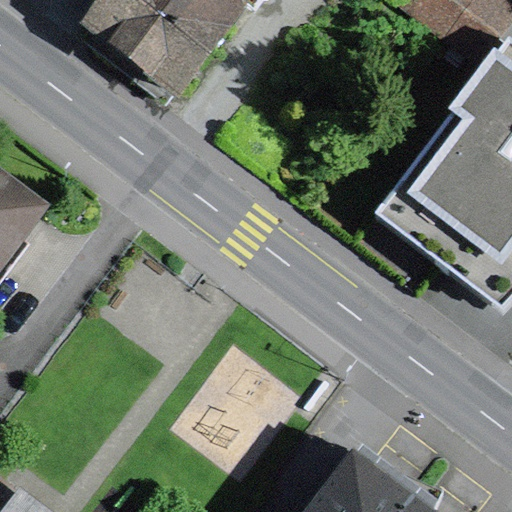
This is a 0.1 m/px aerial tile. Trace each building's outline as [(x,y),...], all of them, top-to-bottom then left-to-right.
[(259,0),(104,0),(81,32),(179,108),(259,0)] [(511,29),(511,2),(509,0),(399,0),(386,20),(474,81),(511,29)] [(452,122),(375,224),(504,319),(511,310),(511,49),(509,48),(499,61),(495,58),(448,119),(452,122)] [(0,173),(0,282),(51,213),(0,173)] [(439,511),(445,500),(400,482),(365,454),(359,463),(353,458),(313,511),(439,511)]
